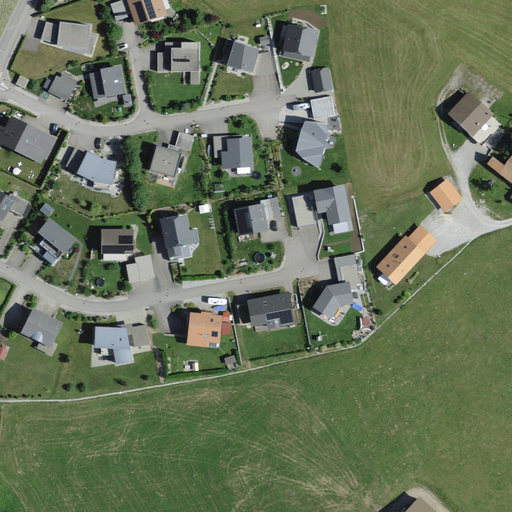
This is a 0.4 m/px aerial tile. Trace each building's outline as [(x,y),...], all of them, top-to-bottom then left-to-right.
[(167,13),(162,0),(115,0),(110,2),(116,20),(132,14),(135,23),(167,13)] [(58,23),(46,20),(40,39),(90,54),(96,35),(87,32),(89,24),(58,21),(58,23)] [(317,28),(291,22),(283,54),(309,60),(317,28)] [(259,47),(234,40),(227,63),(252,70),(260,72),(274,70),(271,50),(258,52),(259,47)] [(201,73),(202,49),(185,49),(185,42),(167,42),(167,52),(158,51),(158,72),(190,73),(190,84),(199,84),(199,73),(201,73)] [(328,67),(312,69),(316,90),(331,88),(328,67)] [(129,95),(124,68),(92,75),(97,101),(129,95)] [(70,102),(79,82),(64,75),(62,79),(58,77),(51,94),(70,102)] [(450,117),(476,139),(496,116),(470,94),(450,117)] [(125,98),(127,107),(133,106),(132,96),(125,98)] [(331,96),(311,100),(315,118),(335,114),(331,96)] [(0,144),(43,164),(56,137),(10,116),(5,127),(0,125),(0,144)] [(327,132),(327,122),(305,118),(302,127),(296,149),(303,155),(319,166),(327,132)] [(194,136),(181,133),(177,146),(191,149),(194,136)] [(250,135),(214,137),(215,157),(221,156),(222,166),(252,164),(250,135)] [(174,175),(179,150),(157,146),(151,170),(157,171),(154,182),(168,185),(170,175),(174,175)] [(66,166),(97,181),(115,184),(118,161),(105,159),(90,151),(89,153),(75,147),(66,166)] [(511,157),(504,168),(493,160),(486,168),(511,187),(511,157)] [(461,197),(447,179),(431,192),(445,210),(461,197)] [(343,186),(315,191),(319,212),(327,210),(332,233),(352,229),(343,186)] [(0,221),(4,224),(11,213),(19,218),(27,204),(10,194),(8,198),(0,193),(0,221)] [(307,194),(293,197),(299,225),(312,222),(307,194)] [(262,202),(238,206),(242,231),(267,227),(265,217),(280,215),(277,197),(262,200),(262,202)] [(189,231),(186,216),(163,220),(171,257),(183,255),(181,247),(199,243),(196,230),(189,231)] [(66,255),(78,241),(52,220),(40,235),(46,240),(41,245),(59,260),(64,254),(66,255)] [(437,237),(421,220),(400,240),(403,244),(376,271),(392,287),(421,258),(418,256),(437,237)] [(134,254),(134,230),(103,230),(103,254),(134,254)] [(155,278),(150,256),(135,258),(139,281),(155,278)] [(352,303),(348,283),(327,287),(315,307),(331,317),(339,305),(352,303)] [(288,294),(248,302),(253,326),(266,323),(265,320),(279,317),(281,325),(294,322),(288,294)] [(61,322),(30,308),(19,332),(50,346),(61,322)] [(223,317),(191,312),(187,342),(209,346),(209,342),(219,343),(223,317)] [(144,326),(128,328),(97,328),(96,349),(115,349),(118,364),(134,362),(132,348),(148,345),(144,326)] [(427,511),(412,498),(398,511),(427,511)]
